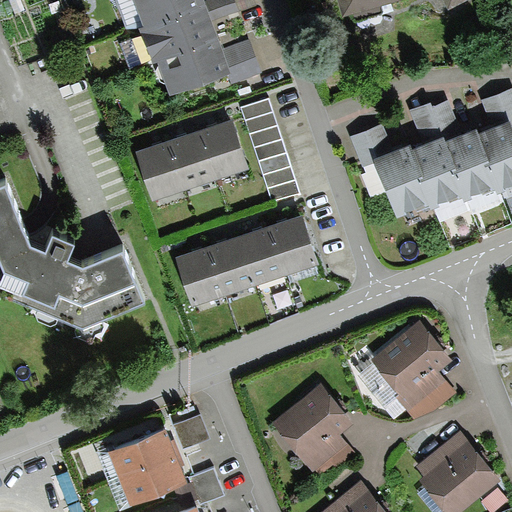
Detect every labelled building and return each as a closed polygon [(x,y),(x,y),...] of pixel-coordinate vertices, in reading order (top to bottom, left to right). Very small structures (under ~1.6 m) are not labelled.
[(214,21),(207,1),(206,0),(134,0),(171,96),(226,75),(230,83),(259,72),(248,43),(226,52),(214,21)] [(208,0),(207,1),(214,21),(241,11),(236,0),(208,0)] [(376,0),(448,0),(449,2),(453,0),(340,0),(343,9),(376,0)] [(391,142),(382,120),(353,133),(365,162),(379,156),(400,205),(415,198),(417,205),(432,199),(448,192),(451,198),(489,183),(491,188),(511,179),(511,85),(483,98),(491,119),(478,125),(476,120),(461,126),(445,132),(444,128),(422,137),(412,142),(409,134),(391,142)] [(268,97),(240,106),(271,198),(298,189),(268,97)] [(409,106),(422,137),(444,128),(445,132),(461,126),(449,97),(432,104),(430,97),(409,106)] [(159,147),(138,154),(154,202),(252,169),(236,122),(213,129),(183,139),(159,147)] [(7,177),(0,179),(0,289),(41,306),(38,314),(41,320),(51,324),(57,322),(61,314),(80,323),(78,329),(79,335),(94,340),(98,331),(107,327),(102,315),(146,296),(124,243),(85,259),(69,253),(77,237),(53,226),(46,242),(32,235),(7,177)] [(199,251),(176,259),(193,306),(319,263),(303,215),(283,221),(258,230),(223,242),(199,251)] [(439,340),(422,317),(375,354),(402,388),(399,391),(419,417),(456,387),(438,364),(451,354),(439,340)] [(322,377),(275,415),(319,469),(353,442),(340,426),(353,416),(342,401),(322,377)] [(201,412),(174,421),(183,446),(210,436),(201,412)] [(122,470),(176,449),(166,424),(112,445),(122,470)] [(427,483),(450,511),(453,511),(498,475),(481,454),(461,430),(419,465),(431,480),(427,483)] [(176,449),(122,470),(132,495),(186,474),(176,449)] [(226,491),(216,466),(191,475),(201,500),(226,491)] [(359,478),(317,511),(387,511),(383,506),(359,478)] [(499,484),(483,498),(493,511),(510,497),(499,484)] [(201,511),(198,502),(173,511),(201,511)]
